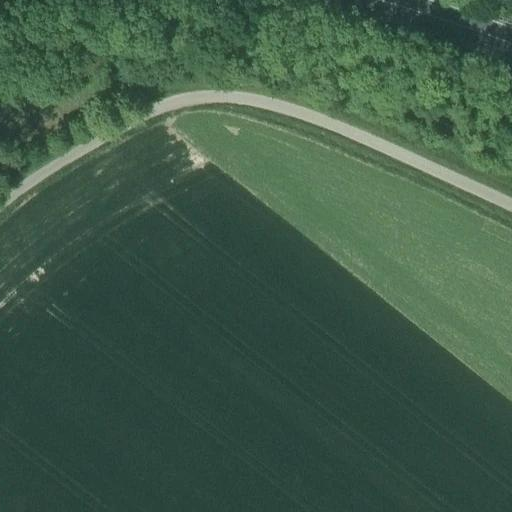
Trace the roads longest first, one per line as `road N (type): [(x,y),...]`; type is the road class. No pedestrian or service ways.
road 1 (unclassified): [(0,204),(133,118),(187,96),(226,95),(307,115),(511,206)]
road 2 (motorway): [(395,0),(511,39)]
